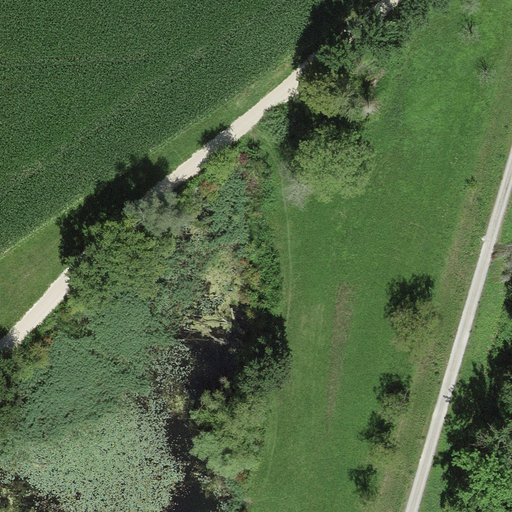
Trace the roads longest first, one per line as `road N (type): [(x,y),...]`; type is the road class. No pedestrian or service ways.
road 1 (track): [(0,345),(117,227),(392,0)]
road 2 (track): [(511,150),(409,511)]
